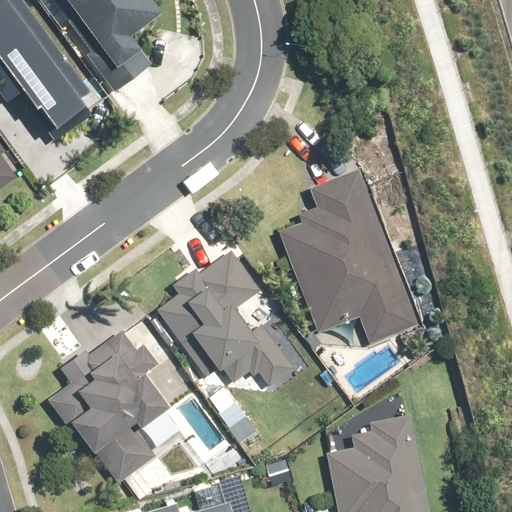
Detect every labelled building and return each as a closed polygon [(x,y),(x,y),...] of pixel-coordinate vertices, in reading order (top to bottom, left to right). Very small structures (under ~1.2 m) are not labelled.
[(82,93),(97,82),(35,0),(0,0),(0,87),(5,94),(20,83),(54,128),(89,102),(82,93)] [(64,0),(104,53),(93,61),(115,91),(152,64),(129,32),(160,10),(152,0),(64,0)] [(22,98),(6,110),(29,141),(45,129),(22,98)] [(0,185),(13,176),(0,158),(0,151),(2,150),(0,146),(0,185)] [(58,180),(30,147),(14,160),(42,193),(58,180)] [(297,221),(276,230),(314,331),(356,316),(368,346),(417,327),(370,203),(351,210),(339,177),(304,191),(310,205),(293,212),(297,221)] [(174,292),(152,310),(205,377),(218,367),(231,384),(247,372),(251,378),(258,373),(268,386),(293,366),(258,322),(246,331),(231,312),(258,290),(226,249),(194,275),(188,268),(167,285),(174,292)] [(68,381),(46,400),(118,482),(180,428),(136,377),(155,360),(124,324),(88,356),(79,347),(55,367),(68,381)] [(353,445),(320,451),(330,511),(427,511),(410,409),(369,415),(371,428),(350,432),(353,445)] [(176,498),(121,511),(229,511),(225,495),(179,507),(176,498)]
